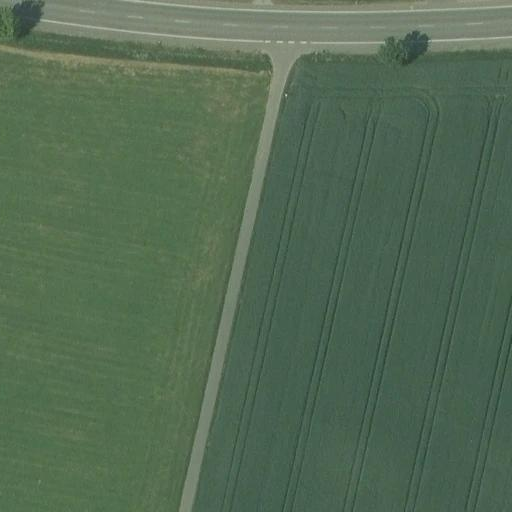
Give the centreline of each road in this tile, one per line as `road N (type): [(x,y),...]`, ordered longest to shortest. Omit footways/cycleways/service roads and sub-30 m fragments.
road 1 (track): [(298,27),(191,511)]
road 2 (secondary): [(511,21),(298,27),(25,0)]
